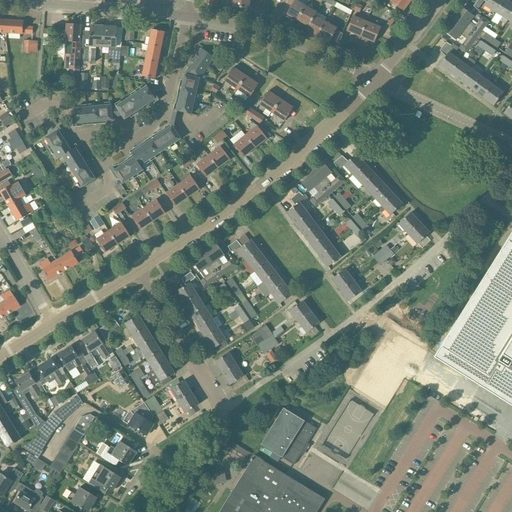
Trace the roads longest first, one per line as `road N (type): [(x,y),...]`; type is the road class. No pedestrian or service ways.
road 1 (tertiary): [(138,271),(261,184),(375,79)]
road 2 (residential): [(185,15),(0,1)]
road 3 (residential): [(225,410),(138,271)]
road 4 (residential): [(511,143),(375,79)]
